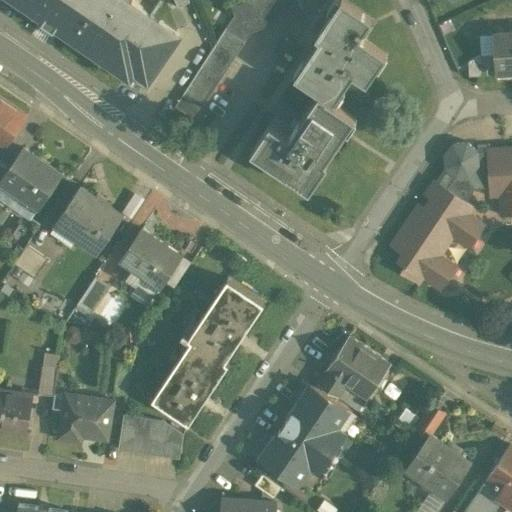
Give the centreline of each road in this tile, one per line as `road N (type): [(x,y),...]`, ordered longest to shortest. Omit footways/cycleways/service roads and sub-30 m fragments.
road 1 (secondary): [(0,53),(330,283)]
road 2 (residential): [(330,283),(186,493)]
road 3 (residential): [(330,283),(455,101)]
road 4 (secondary): [(330,283),(420,333),(511,363)]
road 5 (residential): [(186,493),(0,465)]
